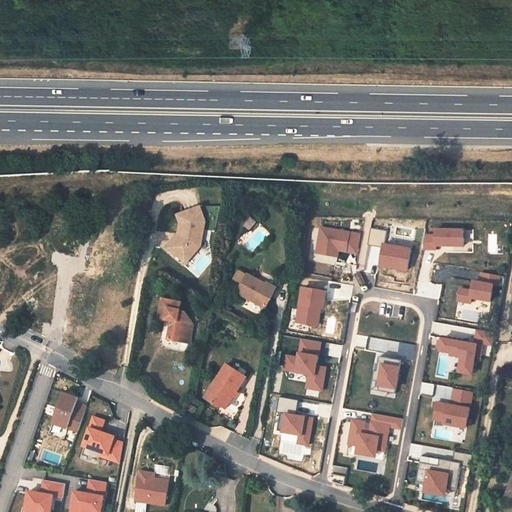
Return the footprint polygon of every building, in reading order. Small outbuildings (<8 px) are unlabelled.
[(218,204),(201,206),(181,213),(186,224),(183,239),(172,253),(187,265),(201,249),(201,242),(204,243),(206,227),(214,228),(218,204)] [(179,224),(177,238),(167,249),(172,253),(183,239),(186,224),(181,213),(176,215),(179,224)] [(362,234),(322,227),(317,256),(339,260),(341,252),(358,255),(362,234)] [(466,230),(435,230),(435,247),(466,248),(466,230)] [(472,290),(460,288),(458,302),(472,304),(473,299),(492,302),(493,296),(499,296),(503,276),(481,272),(479,282),(474,281),(472,290)] [(238,294),(267,309),(277,290),(248,275),(238,294)] [(326,292),(302,288),(296,325),(320,328),(326,292)] [(193,325),(185,312),(181,311),(182,302),(161,298),(157,318),(178,322),(177,327),(174,327),(169,330),(167,342),(180,344),(181,338),(190,339),(193,325)] [(180,344),(189,346),(190,339),(181,338),(180,344)] [(322,342),(302,338),(295,373),(309,376),(306,388),(324,391),(329,367),(318,365),(322,342)] [(479,345),(441,339),(438,354),(461,358),(458,373),(474,376),(479,345)] [(402,361),(381,357),(379,373),(375,372),(373,380),(381,382),(379,392),(397,395),(402,361)] [(249,380),(226,365),(225,365),(205,398),(220,408),(222,406),(227,398),(236,396),(240,396),(249,380)] [(474,392),(455,389),(452,404),(437,402),(433,423),(468,429),(474,392)] [(76,397),(64,393),(53,422),(78,431),(87,407),(75,402),(76,397)] [(227,398),(222,406),(227,409),(236,396),(227,398)] [(299,401),(280,398),(277,414),(282,415),(278,432),(298,436),(297,443),(310,445),(312,435),(304,433),(307,417),(297,415),(299,401)] [(190,403),(187,409),(190,411),(195,413),(198,408),(191,404),(190,403)] [(371,424),(352,420),(348,445),(357,447),(356,457),(378,460),(379,452),(388,453),(392,429),(403,430),(404,420),(373,415),(371,424)] [(107,421),(94,417),(85,446),(102,451),(101,455),(120,461),(125,443),(115,440),(117,436),(104,432),(107,421)] [(53,433),(63,436),(65,430),(55,427),(53,433)] [(453,462),(441,460),(440,467),(422,464),(419,482),(426,483),(424,494),(447,498),(449,492),(463,495),(470,455),(455,452),(453,462)] [(142,471),(137,501),(166,506),(170,481),(155,479),(156,474),(142,471)] [(101,511),(107,482),(91,479),(88,494),(75,491),(71,511),(101,511)] [(66,484),(45,480),(43,494),(30,492),(27,511),(22,510),(21,511),(51,511),(54,496),(63,497),(66,484)]
